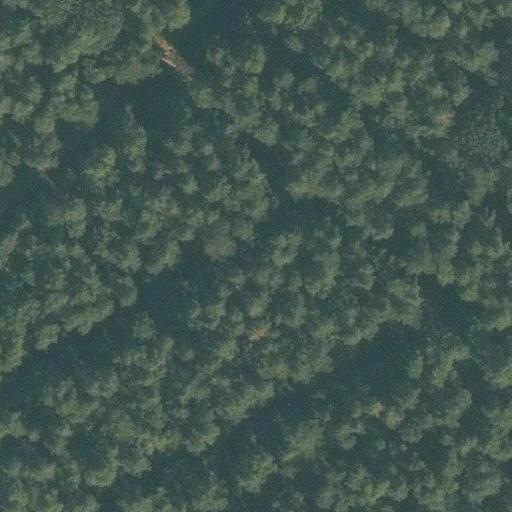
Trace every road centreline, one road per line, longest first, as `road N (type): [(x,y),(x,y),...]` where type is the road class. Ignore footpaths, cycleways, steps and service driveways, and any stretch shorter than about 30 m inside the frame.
road 1 (track): [(142,59),(511,333)]
road 2 (track): [(0,194),(142,59)]
